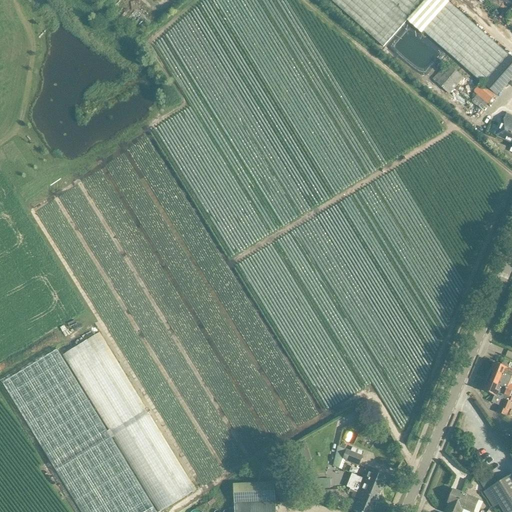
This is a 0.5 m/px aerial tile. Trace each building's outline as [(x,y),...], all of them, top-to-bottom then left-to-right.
[(476,95),(471,101),(482,111),(496,95),(496,96),(511,78),(511,57),(509,55),(446,0),(330,0),(383,47),(407,20),(421,34),(424,31),(481,82),(473,92),(476,95)] [(432,80),(449,95),(464,78),(447,63),(432,80)] [(511,142),(511,116),(507,114),(497,136),(511,142)] [(99,333),(65,354),(160,511),(195,490),(99,333)] [(156,511),(56,349),(2,383),(81,511),(156,511)] [(494,363),(491,371),(511,379),(511,369),(509,368),(509,366),(507,365),(503,363),(502,363),(501,366),(494,363)] [(511,379),(491,371),(487,380),(511,390),(511,379)] [(495,396),(492,402),(500,405),(497,412),(507,417),(511,404),(511,390),(487,380),(482,391),(495,396)] [(342,469),(346,460),(359,465),(362,457),(361,456),(363,451),(353,447),(351,452),(347,450),(338,447),(333,466),(342,469)] [(367,468),(362,478),(370,481),(369,483),(382,488),(387,476),(367,468)] [(352,474),(347,487),(351,488),(378,499),(382,488),(369,483),(370,481),(362,478),(352,474)] [(484,492),(494,507),(499,504),(503,511),(511,511),(511,476),(511,475),(484,492)] [(330,479),(310,479),(310,489),(331,488),(330,479)] [(235,484),(235,503),(235,511),(276,511),(275,482),(235,484)] [(358,511),(372,511),(378,499),(351,488),(349,492),(353,494),(352,497),(360,501),(356,511),(358,511)] [(307,503),(334,502),(332,489),(306,491),(307,503)] [(473,511),(478,500),(453,490),(448,503),(449,503),(445,511),(461,511),(463,509),(471,511),(473,511)]
